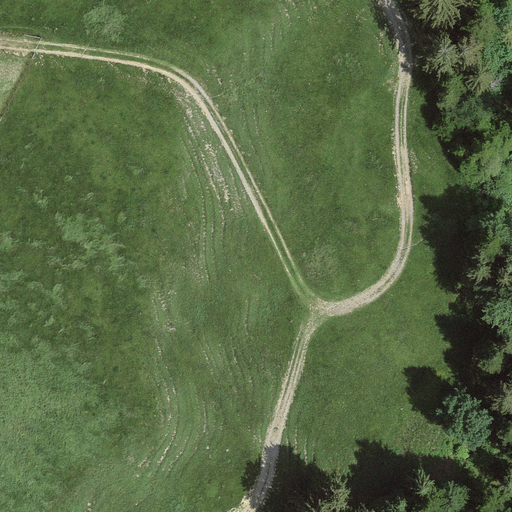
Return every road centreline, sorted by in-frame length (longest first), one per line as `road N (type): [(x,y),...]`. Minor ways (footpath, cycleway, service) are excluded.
road 1 (track): [(337,307),(306,299),(294,284),(221,126),(180,74),(112,54),(0,40)]
road 2 (track): [(387,0),(409,48),(403,257),(375,294),(337,307)]
